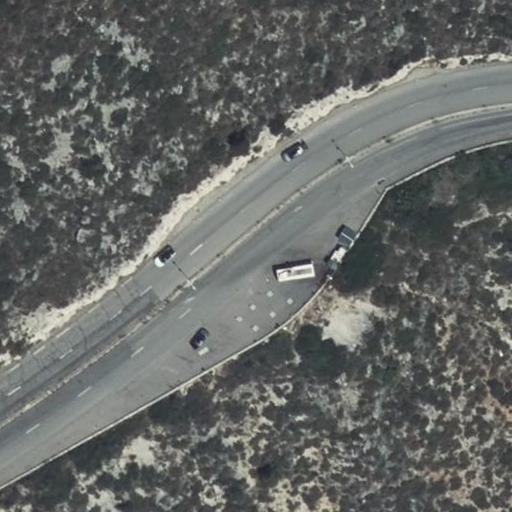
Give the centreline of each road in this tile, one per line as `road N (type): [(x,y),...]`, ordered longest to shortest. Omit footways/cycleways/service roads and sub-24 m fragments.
road 1 (primary): [(0,451),(233,279),(327,198),(422,147),(511,122)]
road 2 (primary): [(511,89),(415,107),(361,129),(0,409)]
